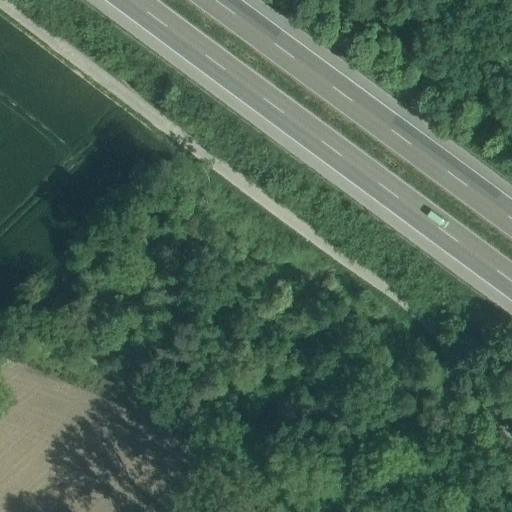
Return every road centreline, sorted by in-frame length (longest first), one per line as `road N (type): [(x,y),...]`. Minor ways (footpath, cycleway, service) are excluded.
road 1 (unclassified): [(0,1),(414,317),(511,434)]
road 2 (motorway): [(136,0),(511,276)]
road 3 (motorway): [(511,213),(221,0)]
